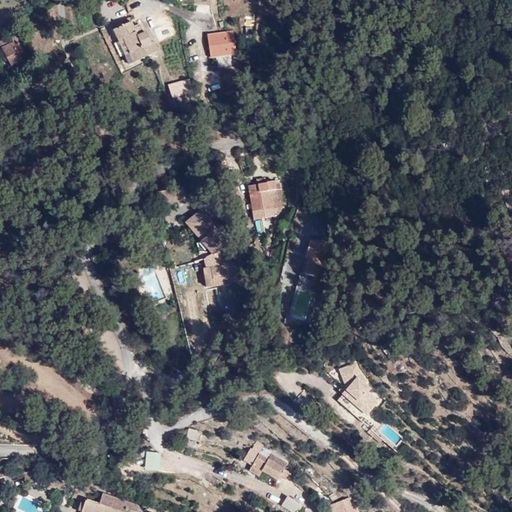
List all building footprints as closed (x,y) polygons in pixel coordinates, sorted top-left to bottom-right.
[(130,65),(149,56),(137,27),(134,28),(129,19),(115,25),(117,28),(114,30),(119,40),(123,38),(130,53),(126,56),(130,65)] [(149,25),(150,33),(168,30),(167,22),(149,25)] [(137,27),(149,56),(158,51),(154,42),(152,43),(147,32),(143,33),(140,26),(137,27)] [(211,56),(236,52),(234,32),(208,35),(211,56)] [(119,40),(126,56),(130,53),(123,38),(119,40)] [(3,49),(13,66),(23,60),(15,43),(3,49)] [(187,97),(174,101),(175,108),(196,102),(194,95),(187,97)] [(249,186),(250,195),(261,193),(263,211),(272,210),(273,216),(279,215),(283,202),(282,196),(278,197),(275,181),(267,183),(267,184),(249,186)] [(188,187),(158,192),(160,207),(177,200),(179,205),(185,203),(183,198),(191,195),(188,187)] [(261,193),(250,195),(252,212),(263,211),(261,193)] [(201,212),(199,214),(201,224),(207,219),(201,212)] [(201,224),(199,214),(187,224),(201,243),(205,240),(196,228),(201,224)] [(212,269),(217,286),(230,285),(229,280),(238,279),(235,253),(231,253),(225,247),(228,245),(207,219),(201,224),(205,240),(208,250),(213,256),(215,255),(218,255),(220,258),(222,260),(222,264),(221,267),(217,268),(212,269)] [(205,240),(201,224),(196,228),(205,240)] [(319,247),(328,249),(331,237),(325,237),(321,240),(320,244),(319,247)] [(313,251),(308,250),(307,250),(305,258),(307,258),(303,273),(301,272),(298,283),(320,289),(323,286),(332,250),(337,251),(339,244),(332,242),(331,249),(328,249),(319,247),(320,244),(311,241),(309,248),(313,249),(313,251)] [(208,250),(201,243),(198,245),(209,259),(210,259),(208,250)] [(214,287),(212,269),(204,269),(206,288),(214,287)] [(153,300),(165,296),(155,271),(143,275),(153,300)] [(310,321),(315,295),(295,291),(290,317),(310,321)] [(134,308),(137,313),(144,310),(142,305),(134,308)] [(357,363),(340,370),(346,384),(343,387),(346,390),(343,393),(337,400),(350,411),(356,405),(366,414),(377,402),(367,393),(371,388),(364,383),(368,380),(361,373),(357,363)] [(356,405),(350,411),(362,423),(368,416),(366,414),(356,405)] [(187,437),(199,440),(201,433),(189,429),(187,437)] [(196,451),(199,440),(187,437),(184,447),(196,451)] [(255,443),(253,447),(267,457),(270,454),(255,443)] [(285,469),(288,464),(272,455),(269,459),(260,454),(259,454),(251,449),(244,460),(253,465),(250,470),(260,475),(262,471),(279,480),(281,476),(288,480),(292,474),(285,469)] [(160,471),(161,453),(146,452),(145,470),(160,471)] [(24,474),(25,480),(42,480),(40,470),(24,474)] [(60,491),(65,485),(50,485),(47,488),(54,493),(57,489),(60,491)] [(332,502),(342,497),(338,491),(329,497),(332,502)] [(72,498),(84,504),(85,499),(86,497),(75,492),(72,498)] [(84,504),(81,511),(121,511),(122,509),(124,504),(120,503),(120,500),(103,494),(99,504),(85,499),(84,504)] [(297,511),(301,506),(286,496),(280,506),(290,511),(297,511)] [(336,504),(338,511),(355,511),(354,508),(350,499),(336,504)] [(124,504),(122,509),(130,511),(137,511),(139,506),(125,502),(124,504)]
